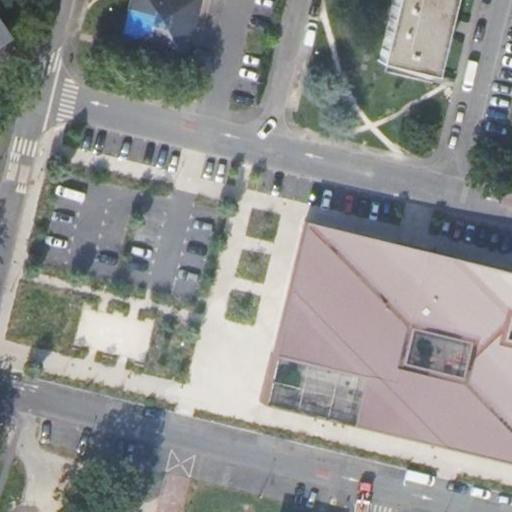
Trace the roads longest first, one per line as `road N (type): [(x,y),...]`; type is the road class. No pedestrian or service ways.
road 1 (residential): [(0,390),(375,483)]
road 2 (residential): [(264,144),(38,94)]
road 3 (residential): [(452,187),(264,144)]
road 4 (residential): [(452,187),(498,0)]
road 5 (residential): [(300,0),(264,144)]
road 6 (residential): [(38,94),(6,228)]
road 7 (residential): [(375,483),(502,511)]
